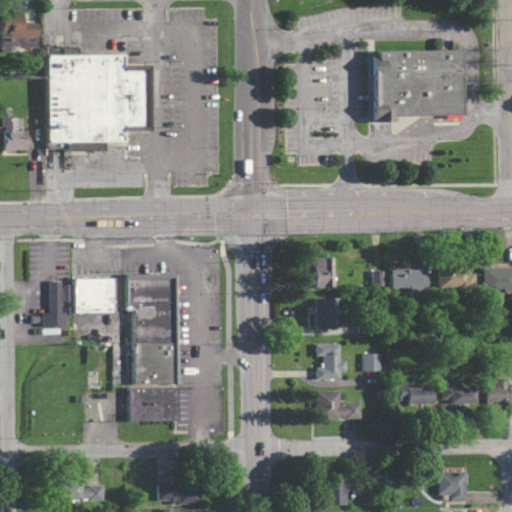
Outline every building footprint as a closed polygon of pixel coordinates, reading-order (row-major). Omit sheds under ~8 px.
[(18,52),(0,52),(0,14),(6,14),(6,7),(17,7),(18,21),(35,21),(35,47),(18,47),(18,52)] [(42,45),(44,148),(61,148),(61,151),(101,151),(101,141),(120,141),(121,131),(126,131),(145,130),(145,64),(124,64),(120,64),(120,54),(74,54),(74,45),(58,45),(57,49),(49,49),(49,44),(42,45)] [(372,50),(372,54),(367,54),(368,121),(393,121),(393,114),(457,114),(457,49),(372,50)] [(0,152),(0,131),(2,131),(2,126),(0,126),(0,116),(14,116),(14,125),(10,125),(11,131),(22,130),(23,149),(4,149),(5,152),(0,152)] [(311,286),(330,286),(330,257),(311,257),(311,286)] [(478,292),(511,292),(511,266),(478,266),(478,292)] [(387,290),(426,290),(426,269),(387,269),(387,290)] [(472,269),(436,269),(436,289),(472,289),(472,269)] [(377,270),(377,289),(364,289),(364,270),(377,270)] [(123,274),(123,306),(129,306),(172,305),(172,273),(123,274)] [(70,278),(110,278),(111,311),(71,312),(70,278)] [(63,325),(63,302),(67,302),(67,281),(45,281),(45,311),(39,311),(39,325),(63,325)] [(312,324),(332,324),(332,297),(312,297),(312,324)] [(129,306),(130,342),(173,342),(172,305),(129,306)] [(173,342),(130,342),(130,383),(174,382),(173,342)] [(313,379),(340,379),(340,343),(313,343),(313,359),(313,379)] [(360,371),(377,371),(377,353),(360,353),(360,371)] [(491,386),(481,386),(481,403),(505,403),(505,379),(491,379),(491,386)] [(174,386),(124,387),(125,421),(174,421),(174,386)] [(429,404),(429,386),(396,386),(396,404),(429,404)] [(472,403),(472,387),(439,387),(439,403),(472,403)] [(312,418),(355,418),(355,401),(335,401),(335,390),(312,390),(312,418)] [(463,499),(463,475),(434,475),(434,499),(463,499)] [(317,504),(342,504),(342,478),(317,478),(317,504)] [(53,501),(100,501),(100,481),(53,481),(53,501)] [(196,503),(196,484),(154,484),(154,503),(196,503)]
